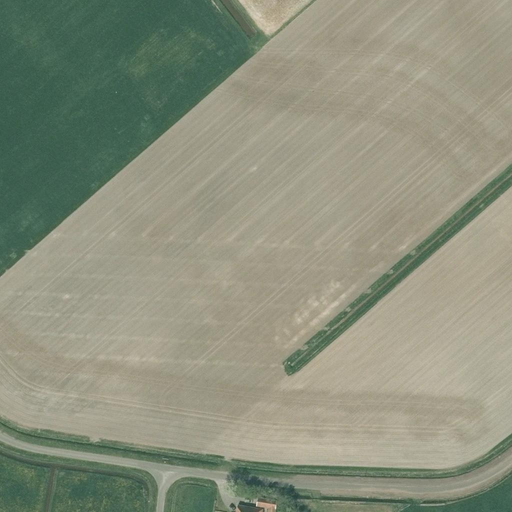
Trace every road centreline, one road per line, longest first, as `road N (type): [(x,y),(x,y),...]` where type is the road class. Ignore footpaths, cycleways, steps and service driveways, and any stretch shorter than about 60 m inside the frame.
road 1 (unclassified): [(163,468),(435,490),(479,479),(511,459)]
road 2 (unclassified): [(0,437),(33,450),(163,468)]
